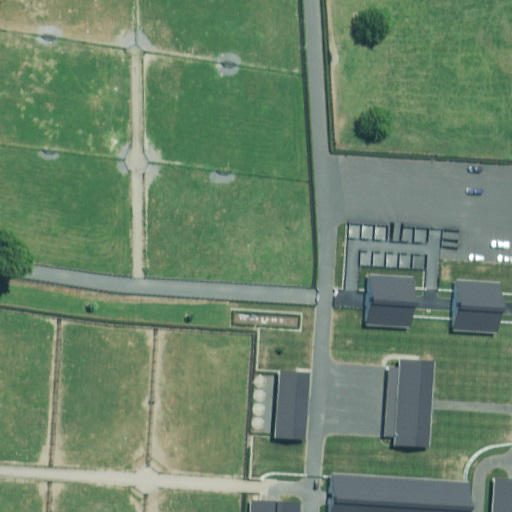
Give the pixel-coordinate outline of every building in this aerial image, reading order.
[(511,293),(511,280),(494,281),(494,294),(511,293)] [(412,313),(413,283),(381,283),(380,313),(412,313)] [(394,350),(392,332),(363,335),(364,353),(394,350)] [(392,384),(390,355),(367,357),(369,386),(392,384)] [(481,400),(472,401),(471,395),(423,396),(426,464),(496,462),(494,400),(481,400)] [(511,511),(511,490),(500,490),(498,511),(511,511)]
